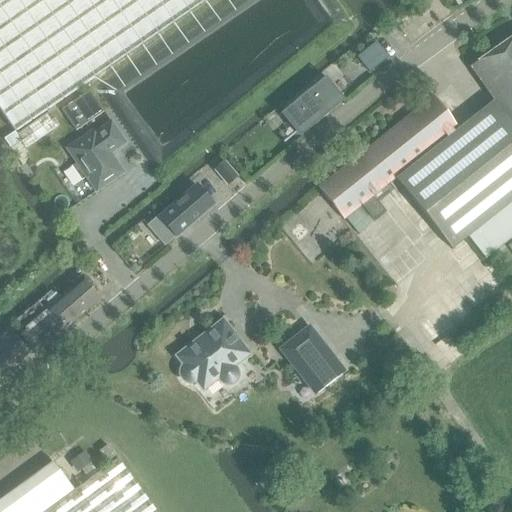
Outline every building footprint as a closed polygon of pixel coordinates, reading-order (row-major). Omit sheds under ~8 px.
[(0,0),(0,111),(15,133),(49,113),(210,1),(211,0),(0,0)] [(403,125),(319,191),(344,222),(346,220),(358,236),(373,224),(385,214),(378,204),(373,199),(389,186),(396,181),(452,251),(466,239),(467,240),(484,261),(511,239),(511,42),(473,70),(497,105),(459,133),(449,119),(434,100),(403,125)] [(378,44),(360,59),(372,74),(390,59),(378,44)] [(327,79),(281,116),(282,117),(284,116),(298,133),(284,144),(285,145),(344,97),(343,96),(340,98),(326,81),(328,80),(327,79)] [(62,112),(77,133),(105,113),(90,93),(62,112)] [(59,128),(49,114),(17,136),(15,134),(4,141),(22,167),(26,162),(27,160),(27,157),(26,153),(26,151),(59,128)] [(111,155),(126,145),(112,124),(96,134),(95,132),(68,150),(78,165),(73,168),(82,182),(87,178),(97,193),(124,174),(111,155)] [(238,180),(224,164),(213,173),(227,189),(238,180)] [(166,248),(177,239),(215,207),(198,188),(150,230),(166,248)] [(423,218),(414,225),(421,234),(431,227),(423,218)] [(20,336),(38,356),(102,301),(85,281),(20,336)] [(197,383),(205,394),(218,384),(222,387),(227,389),(233,388),(237,384),(239,379),(239,374),(236,369),(249,358),(224,325),(206,339),(207,341),(198,348),(197,346),(179,360),(185,369),(183,372),(182,376),(183,380),(185,383),(189,385),(193,385),(197,383)] [(309,326),(278,351),(314,397),(346,372),(309,326)] [(0,384),(1,386),(22,368),(21,366),(31,357),(12,334),(0,344),(0,384)] [(115,456),(107,446),(99,453),(107,463),(115,456)] [(85,453),(70,463),(78,474),(81,471),(91,464),(92,463),(85,453)] [(89,481),(73,493),(46,511),(154,511),(117,460),(98,474),(89,481)] [(91,464),(81,471),(89,481),(98,474),(91,464)] [(0,511),(46,511),(73,493),(53,465),(0,504),(0,511)]
